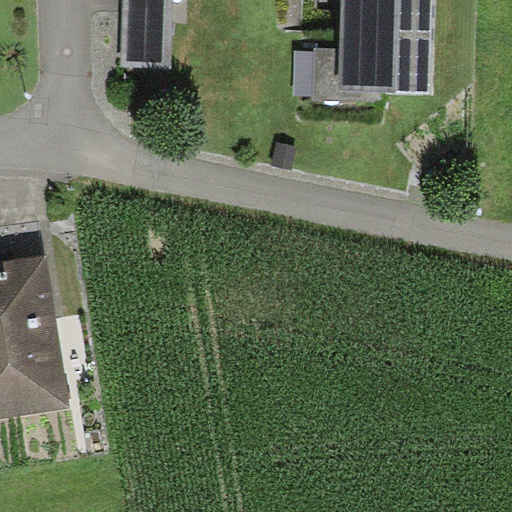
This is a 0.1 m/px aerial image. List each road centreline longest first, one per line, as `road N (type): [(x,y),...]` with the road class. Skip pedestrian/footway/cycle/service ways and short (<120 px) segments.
road 1 (residential): [(59,148),(511,240)]
road 2 (residential): [(70,0),(59,148)]
